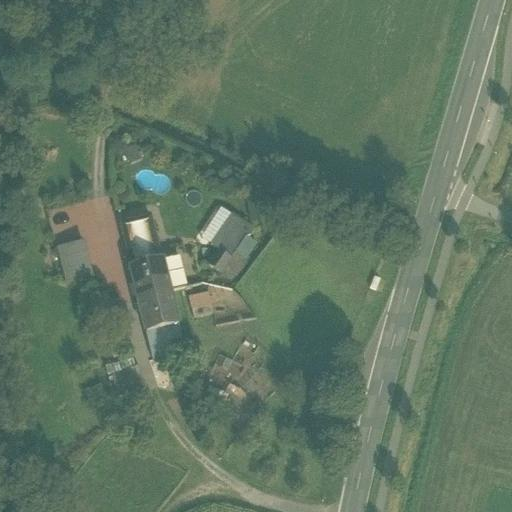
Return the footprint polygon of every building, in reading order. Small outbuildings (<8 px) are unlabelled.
[(213,246),(233,217),(223,210),(202,238),(213,246)] [(235,255),(246,239),(252,230),(233,217),(213,246),(221,251),(232,259),(235,255)] [(131,269),(161,262),(150,218),(121,226),(131,269)] [(235,255),(232,259),(220,275),(231,283),(245,262),(256,247),(246,239),(235,255)] [(83,244),(58,250),(67,285),(91,279),(83,244)] [(221,251),(210,268),(220,275),(232,259),(221,251)] [(162,262),(170,294),(186,290),(185,284),(178,258),(162,262)] [(170,294),(162,262),(162,261),(161,262),(131,269),(139,302),(170,294)] [(199,280),(185,284),(186,290),(201,286),(199,280)] [(170,294),(139,302),(147,334),(167,329),(177,326),(178,326),(170,294)] [(189,300),(191,310),(210,306),(207,295),(189,300)] [(177,326),(167,329),(170,342),(181,339),(177,326)] [(167,329),(147,334),(151,349),(170,344),(170,342),(167,329)] [(170,344),(151,349),(154,361),(174,356),(170,344)] [(137,369),(122,373),(127,396),(143,392),(137,369)]
